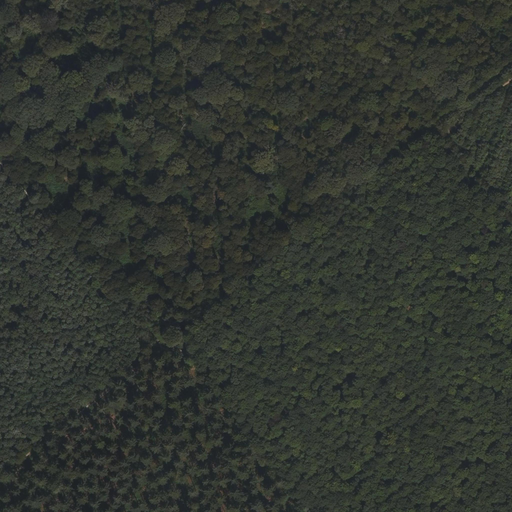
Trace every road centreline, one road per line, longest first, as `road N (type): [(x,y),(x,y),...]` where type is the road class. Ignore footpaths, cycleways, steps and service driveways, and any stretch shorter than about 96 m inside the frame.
road 1 (track): [(0,468),(511,60)]
road 2 (track): [(429,511),(148,337),(0,157)]
